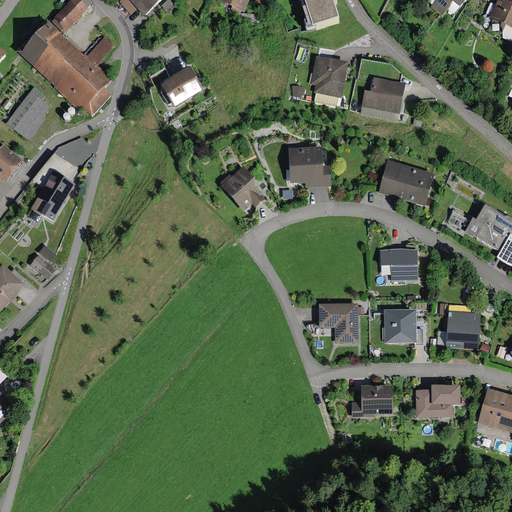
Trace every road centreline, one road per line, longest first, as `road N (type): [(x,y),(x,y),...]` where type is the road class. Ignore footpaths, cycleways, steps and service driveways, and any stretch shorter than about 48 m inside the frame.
road 1 (residential): [(511,287),(377,212),(320,209),(263,228),(254,242),(317,377),(402,369),(511,381)]
road 2 (residential): [(111,120),(6,511)]
road 3 (residential): [(350,0),(511,153)]
road 4 (residential): [(111,120),(50,142),(0,206)]
road 5 (track): [(317,377),(364,511)]
road 6 (residential): [(99,0),(120,20),(128,45),(111,120)]
